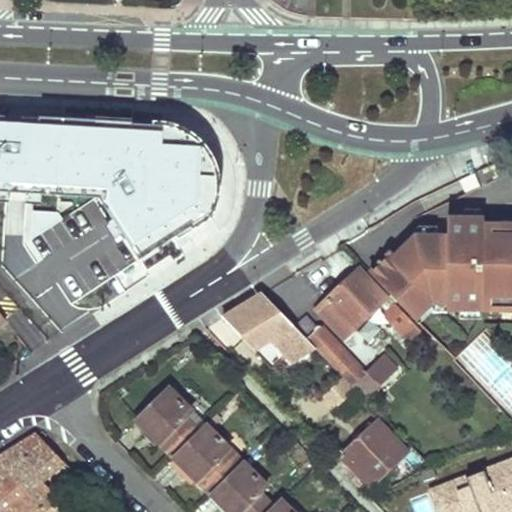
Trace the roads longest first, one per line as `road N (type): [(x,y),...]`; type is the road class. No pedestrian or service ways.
road 1 (tertiary): [(216,280),(283,253),(358,208),(399,177),(423,140)]
road 2 (primary): [(241,43),(0,34)]
road 3 (primary): [(0,77),(206,88)]
road 4 (tertiary): [(44,384),(216,280)]
road 5 (residential): [(44,384),(163,511)]
road 6 (primary): [(273,106),(353,137),(423,140)]
road 7 (tertiary): [(206,88),(244,119),(257,189)]
